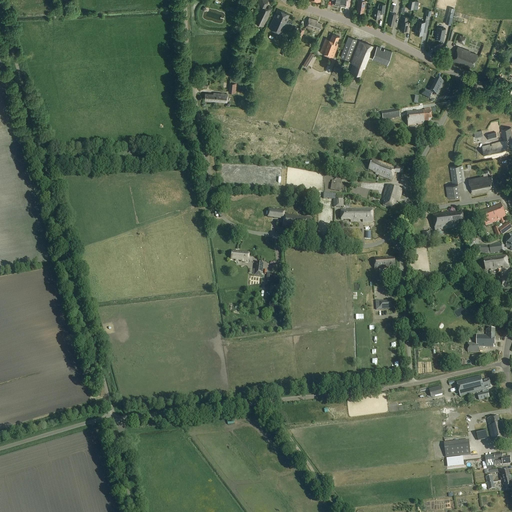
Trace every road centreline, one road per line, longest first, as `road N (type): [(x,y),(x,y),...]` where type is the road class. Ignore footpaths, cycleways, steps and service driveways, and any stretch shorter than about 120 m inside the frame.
road 1 (unclassified): [(412,384),(113,417)]
road 2 (track): [(113,417),(44,156)]
road 3 (residential): [(205,153),(217,210),(240,228),(358,246),(389,237)]
road 4 (tertiary): [(466,79),(285,0)]
road 5 (track): [(44,156),(205,153)]
road 6 (residential): [(205,153),(184,0)]
road 7 (track): [(44,156),(0,9)]
road 8 (residential): [(412,384),(400,253),(389,237)]
road 9 (residential): [(404,206),(413,172),(466,79)]
